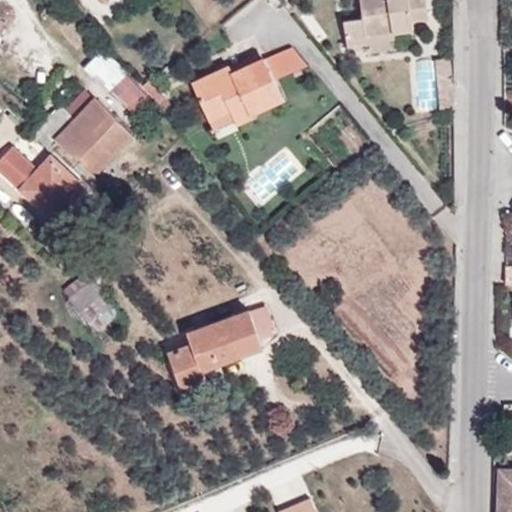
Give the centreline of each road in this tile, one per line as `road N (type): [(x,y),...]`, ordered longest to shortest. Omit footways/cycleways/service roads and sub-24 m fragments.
road 1 (residential): [(480,254),(275,14)]
road 2 (residential): [(459,511),(305,326)]
road 3 (unclassified): [(480,157),(473,0)]
road 4 (unclassified): [(479,385),(480,254)]
road 5 (unclassified): [(477,511),(479,385)]
